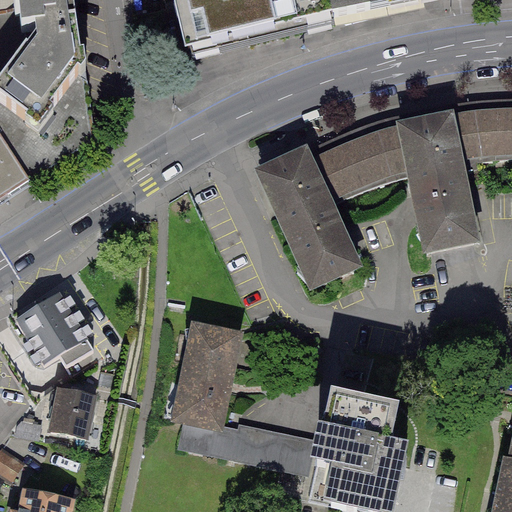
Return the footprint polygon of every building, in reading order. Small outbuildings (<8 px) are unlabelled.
[(0,0),(0,135),(31,182),(94,141),(76,0),(0,0)] [(177,0),(190,51),(334,17),(330,0),(177,0)] [(330,0),(334,17),(335,21),(419,0),(330,0)] [(397,132),(408,181),(425,264),(483,252),(465,169),(484,166),(511,164),(511,113),(487,115),(476,116),(455,119),(397,132)] [(333,154),(312,164),(307,153),(254,178),(311,301),(364,276),(333,209),(338,206),(363,196),(387,187),(408,181),(397,132),(372,140),(333,154)] [(0,208),(34,186),(31,182),(0,135),(0,208)] [(97,358),(58,298),(0,334),(0,345),(33,398),(97,358)] [(224,427),(244,333),(193,322),(172,422),(186,424),(223,432),(224,427)] [(399,407),(333,392),(325,424),(320,422),(315,442),(308,476),(301,503),(339,511),(392,511),(407,447),(391,443),(399,407)] [(91,449),(101,402),(56,393),(47,440),(91,449)] [(315,442),(240,427),(240,431),(224,427),(223,432),(186,424),(180,449),(308,476),(315,442)] [(23,467),(3,453),(0,456),(0,479),(9,486),(23,467)] [(511,511),(511,460),(510,460),(507,459),(498,504),(496,511),(511,511)] [(74,511),(75,508),(21,497),(17,511),(74,511)]
